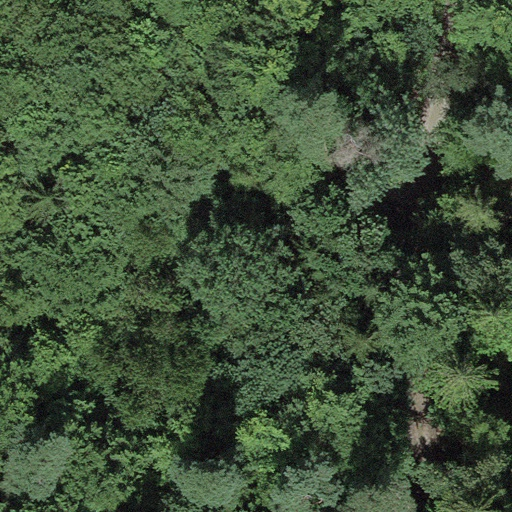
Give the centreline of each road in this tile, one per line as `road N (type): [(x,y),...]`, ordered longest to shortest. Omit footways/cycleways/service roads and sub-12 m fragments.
road 1 (track): [(0,316),(408,176)]
road 2 (track): [(408,176),(417,304),(450,511)]
road 3 (track): [(408,176),(462,0)]
